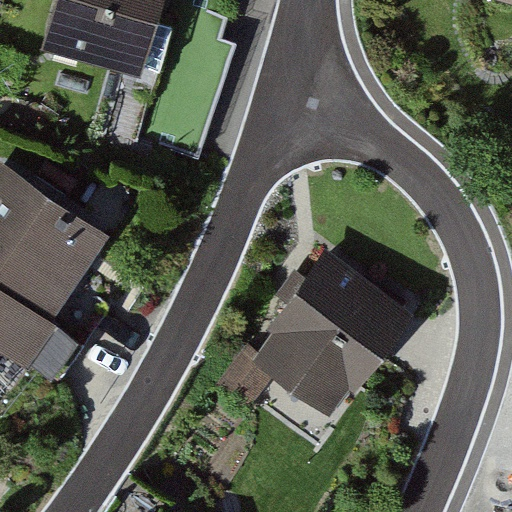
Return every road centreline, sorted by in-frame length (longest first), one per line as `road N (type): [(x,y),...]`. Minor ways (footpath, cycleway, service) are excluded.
road 1 (residential): [(291,82),(411,160),(454,202),(482,264),(487,317),(474,388),(425,511)]
road 2 (residential): [(291,82),(176,336),(64,511)]
